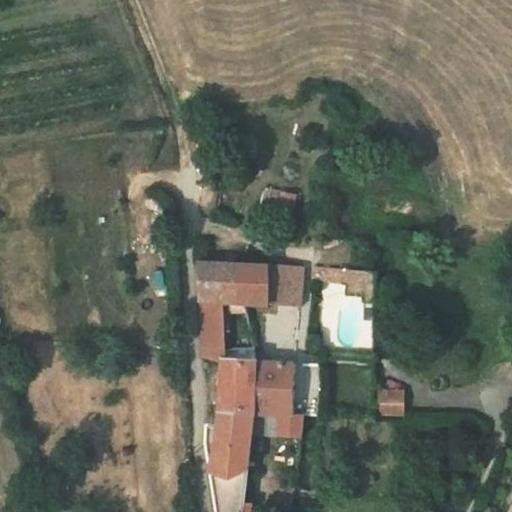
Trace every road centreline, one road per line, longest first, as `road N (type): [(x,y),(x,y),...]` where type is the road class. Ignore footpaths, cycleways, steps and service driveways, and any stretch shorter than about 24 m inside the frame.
road 1 (residential): [(213,511),(199,431),(191,151)]
road 2 (track): [(191,151),(131,0)]
